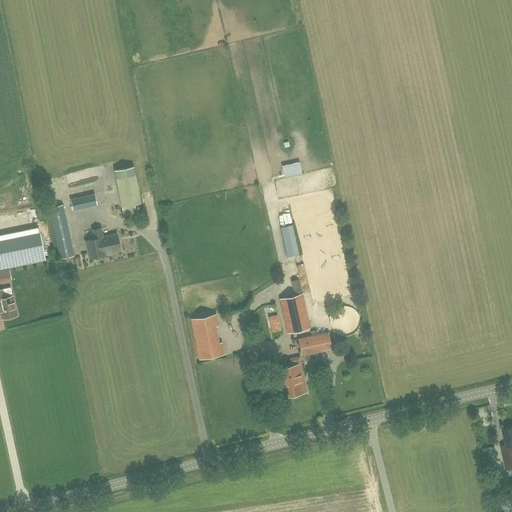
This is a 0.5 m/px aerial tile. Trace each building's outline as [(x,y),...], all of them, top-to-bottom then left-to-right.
[(134,167),(115,170),(117,178),(125,217),(138,214),(136,205),(142,203),(136,175),(134,167)] [(97,170),(68,174),(69,185),(98,181),(97,170)] [(95,194),(71,200),(74,210),(98,205),(95,194)] [(61,259),(75,256),(63,205),(50,208),(61,259)] [(156,224),(153,210),(147,211),(149,225),(156,224)] [(38,228),(0,235),(0,269),(45,260),(38,228)] [(97,239),(87,241),(91,258),(107,255),(106,253),(121,250),(118,234),(103,237),(101,228),(94,230),(95,236),(96,235),(97,239)] [(296,237),(285,239),(287,257),(298,255),(296,237)] [(309,328),(302,294),(299,279),(291,281),(294,296),(280,299),(288,333),(309,328)] [(2,290),(0,290),(0,312),(1,318),(16,315),(12,296),(4,298),(2,290)] [(351,303),(342,309),(344,313),(341,315),(349,327),(362,319),(351,303)] [(265,310),(269,320),(280,316),(276,306),(265,310)] [(215,315),(192,320),(200,359),(223,354),(221,344),(218,344),(214,326),(217,326),(215,315)] [(302,355),(332,349),(328,332),(318,335),(317,330),(310,332),(311,336),(298,339),(302,355)] [(279,385),(303,380),(300,364),(275,369),(277,377),(276,377),(277,385),(279,385)] [(303,380),(279,385),(281,397),(289,395),(291,397),(296,395),(298,393),(306,392),(303,380)] [(506,470),(511,468),(511,427),(503,429),(506,444),(501,446),(506,470)] [(506,507),(503,491),(495,493),(498,509),(506,507)]
